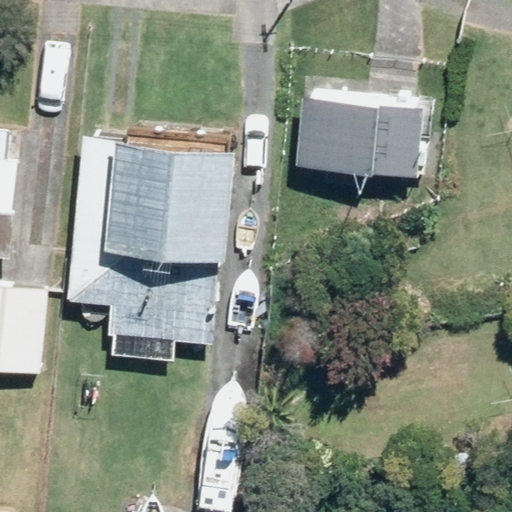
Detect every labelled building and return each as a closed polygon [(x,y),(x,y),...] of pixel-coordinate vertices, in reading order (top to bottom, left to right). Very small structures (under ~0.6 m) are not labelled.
[(437,107),(315,97),(309,166),(431,177),(437,107)] [(0,255),(21,257),(33,162),(18,160),(21,133),(0,130),(0,255)] [(96,138),(80,299),(126,303),(121,354),(185,360),(187,340),(224,344),(232,259),(247,261),(258,155),(96,138)] [(59,291),(0,282),(0,368),(48,375),(59,291)] [(299,353),(275,354),(276,376),(299,375),(299,353)] [(431,452),(430,484),(461,484),(462,453),(431,452)]
